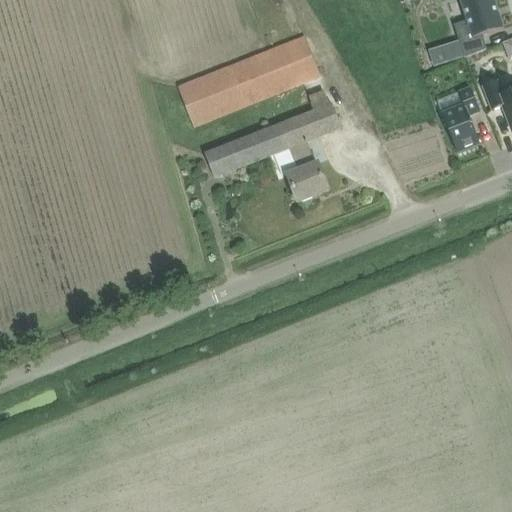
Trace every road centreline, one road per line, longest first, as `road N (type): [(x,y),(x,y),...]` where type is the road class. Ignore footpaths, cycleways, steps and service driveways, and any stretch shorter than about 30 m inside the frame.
road 1 (residential): [(216,297),(511,183)]
road 2 (unclassified): [(0,380),(216,297)]
